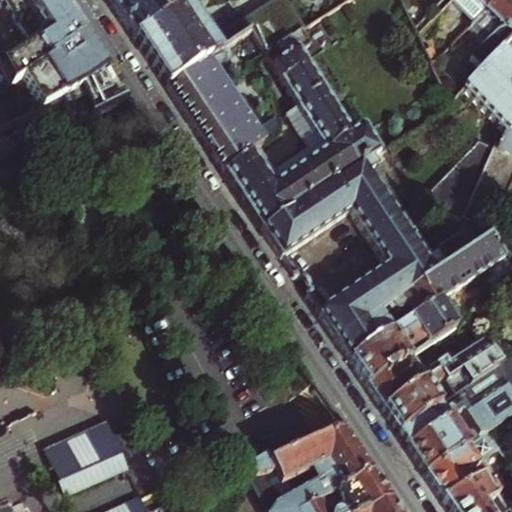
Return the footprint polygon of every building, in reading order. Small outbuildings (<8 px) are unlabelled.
[(0,0),(0,7),(28,49),(0,69),(12,87),(83,40),(56,0),(0,0)] [(185,5),(181,0),(107,0),(129,33),(133,39),(184,6),(185,5)] [(282,0),(281,0),(245,24),(250,33),(265,57),(303,32),(282,0)] [(459,0),(449,10),(454,15),(458,11),(475,27),(500,0),(459,0)] [(511,37),(511,0),(500,0),(475,27),(470,32),(485,48),(469,65),(478,73),(501,49),(511,37)] [(205,62),(250,33),(245,24),(210,46),(184,6),(133,39),(149,63),(165,87),(205,62)] [(331,37),(321,20),(303,32),(265,57),(297,111),(288,117),(314,162),(273,188),(250,155),(222,174),(242,204),(262,234),(381,154),(365,131),(361,131),(331,84),(330,85),(310,52),(331,37)] [(434,69),(446,57),(424,35),(420,39),(434,69)] [(31,117),(54,106),(71,131),(127,106),(117,90),(103,70),(83,40),(12,87),(31,117)] [(511,175),(511,59),(501,49),(478,73),(464,87),(503,127),(495,147),(477,138),(424,192),(426,203),(461,220),(457,230),(432,246),(434,249),(430,251),(415,229),(404,236),(365,176),(394,157),(388,149),(381,154),(262,234),(279,260),(349,214),(385,269),(317,317),(333,342),(348,364),(430,308),(417,287),(482,242),(511,175)] [(260,147),(205,62),(165,87),(193,129),(222,174),(250,155),(260,147)] [(0,69),(0,68),(0,118),(6,128),(31,117),(12,87),(0,69)] [(511,294),(511,269),(511,272),(482,242),(417,287),(430,308),(485,270),(505,299),(511,294)] [(445,332),(430,308),(348,364),(356,376),(365,389),(405,360),(445,332)] [(492,320),(487,312),(470,324),(479,338),(488,333),(492,320)] [(497,368),(482,343),(455,361),(451,354),(416,377),(405,360),(365,389),(373,401),(381,413),(433,377),(449,401),(462,393),(497,368)] [(511,358),(497,368),(462,393),(469,405),(460,411),(463,416),(472,429),(478,437),(484,434),(511,414),(511,358)] [(449,401),(433,377),(381,413),(385,421),(397,438),(401,444),(406,451),(451,425),(452,425),(454,425),(462,420),(463,416),(460,411),(469,405),(462,393),(449,401)] [(334,418),(238,462),(243,472),(269,459),(272,465),(343,432),(334,418)] [(415,464),(423,476),(465,449),(479,439),(478,437),(472,429),(459,438),(451,425),(406,451),(415,464)] [(359,457),(343,432),(272,465),(269,459),(243,472),(239,474),(243,483),(255,478),(266,477),(275,473),(282,488),(312,474),(319,485),(274,508),(274,509),(272,511),(298,511),(373,477),(359,457)] [(93,433),(39,454),(58,501),(112,480),(93,433)] [(496,451),(484,434),(478,437),(479,439),(465,449),(476,465),(496,451)] [(465,449),(423,476),(432,490),(441,503),(468,485),(461,475),(476,465),(465,449)] [(506,466),(496,451),(476,465),(482,475),(480,477),(484,482),(506,466)] [(370,511),(390,503),(381,490),(373,477),(298,511),(370,511)] [(468,485),(441,503),(446,511),(502,511),(484,482),(480,477),(468,485)] [(143,511),(137,500),(113,511),(143,511)] [(396,511),(390,503),(370,511),(396,511)]
